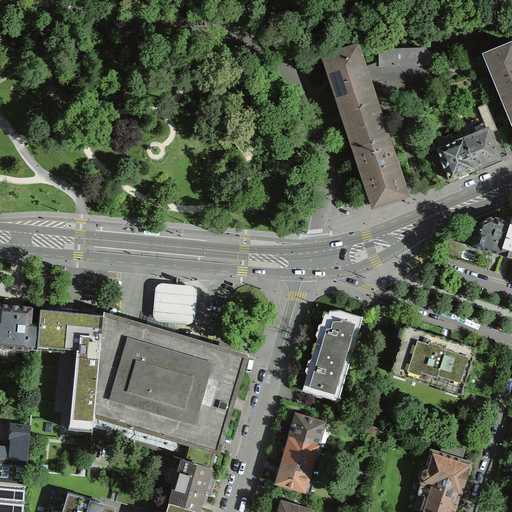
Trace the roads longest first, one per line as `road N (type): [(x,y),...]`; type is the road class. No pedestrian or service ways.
road 1 (residential): [(50,0),(104,28),(204,30),(272,54),(298,87),(321,152),(314,248)]
road 2 (secondary): [(314,248),(29,227)]
road 3 (secondary): [(23,250),(304,273)]
road 4 (residential): [(304,273),(233,511)]
road 5 (residential): [(344,270),(368,288),(511,337)]
road 6 (residential): [(511,292),(435,269),(400,245)]
road 7 (residential): [(511,396),(474,511)]
